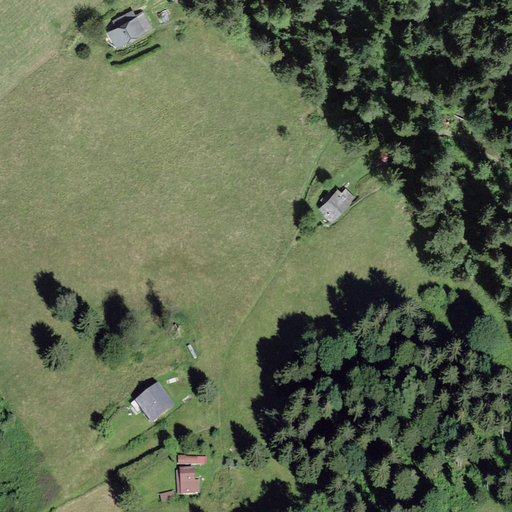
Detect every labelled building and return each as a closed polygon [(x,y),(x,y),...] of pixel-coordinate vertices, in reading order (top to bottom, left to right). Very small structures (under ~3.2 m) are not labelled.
[(136,7),(104,25),(118,51),(150,33),(136,7)] [(340,180),(312,202),(331,226),(359,203),(340,180)] [(160,382),(131,403),(149,427),(178,406),(160,382)] [(206,458),(179,458),(179,467),(206,467),(206,458)] [(196,471),(177,471),(177,495),(196,495),(196,471)] [(175,492),(160,494),(161,502),(176,500),(175,492)]
